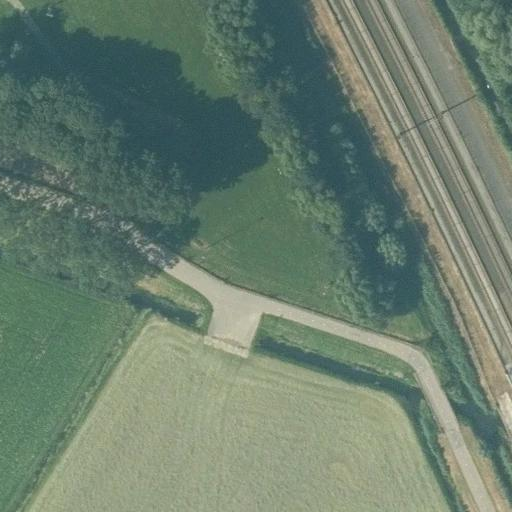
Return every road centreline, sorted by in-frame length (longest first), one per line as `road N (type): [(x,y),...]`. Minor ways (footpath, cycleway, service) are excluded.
road 1 (track): [(499,395),(461,299),(311,0)]
road 2 (unclassified): [(242,298),(205,288),(111,225),(0,185)]
